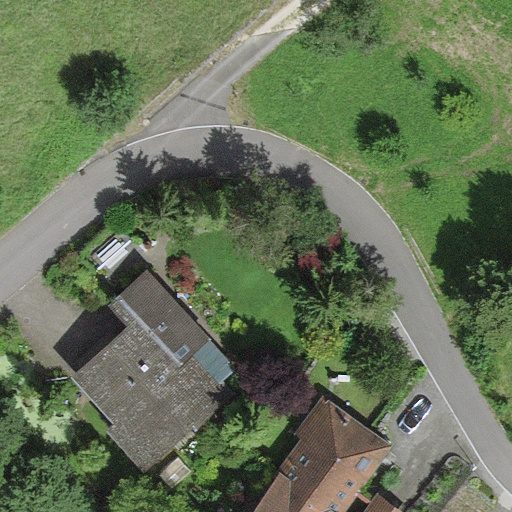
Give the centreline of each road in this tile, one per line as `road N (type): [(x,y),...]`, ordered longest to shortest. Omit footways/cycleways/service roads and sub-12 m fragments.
road 1 (residential): [(0,268),(146,139),(211,132),(300,166),(382,263),(490,456),(511,478)]
road 2 (track): [(311,0),(146,139)]
